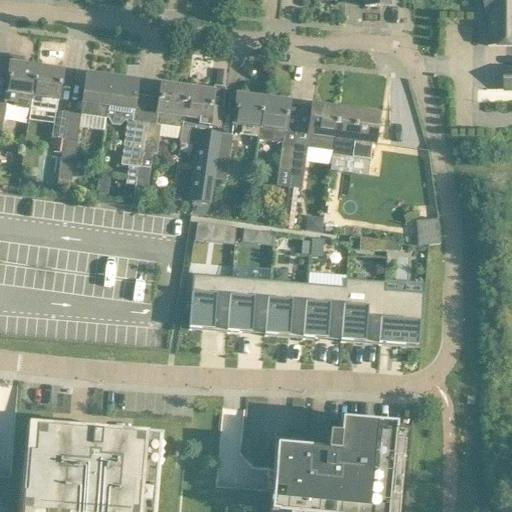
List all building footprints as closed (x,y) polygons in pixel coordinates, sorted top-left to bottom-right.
[(511,0),(481,0),(482,11),(486,11),(486,15),(488,15),(488,22),(484,22),(484,42),(488,42),(488,46),(511,46),(511,74),(506,75),(506,90),(511,90),(511,0)] [(10,65),(5,101),(14,103),(13,106),(30,109),(36,68),(22,66),(23,59),(12,58),(11,65),(10,65)] [(30,109),(55,112),(56,112),(59,91),(62,72),(36,68),(30,109)] [(81,104),(80,115),(105,119),(106,119),(107,108),(111,78),(85,75),(83,95),(81,104)] [(107,108),(106,119),(108,119),(111,125),(119,127),(124,121),(130,122),(132,123),(137,82),(111,78),(107,108)] [(161,85),(155,126),(160,126),(182,129),(187,89),(161,85)] [(216,129),(218,109),(211,108),(213,92),(187,89),(182,129),(198,131),(198,130),(203,131),(204,131),(205,130),(206,129),(206,128),(216,129)] [(234,116),(233,125),(241,126),(240,135),(257,138),(259,129),(263,99),(237,96),(234,116)] [(257,138),(257,141),(281,144),(278,171),(291,173),(295,145),(296,134),(298,117),(287,115),(288,104),(289,103),(263,99),(259,129),(257,138)] [(307,146),(306,148),(333,152),(334,139),(338,110),(312,106),(312,107),(309,126),(308,135),(307,146)] [(333,152),(332,156),(351,158),(369,161),(372,144),(373,145),(378,115),(338,110),(334,139),(333,152)] [(53,125),(51,139),(55,139),(54,144),(52,153),(61,154),(62,154),(64,140),(68,113),(56,112),(55,112),(53,125)] [(68,113),(64,140),(76,142),(79,128),(80,115),(68,113)] [(130,122),(126,152),(140,154),(144,124),(132,123),(130,122)] [(144,124),(140,154),(152,155),(156,156),(158,138),(159,137),(160,126),(155,126),(144,124)] [(199,132),(189,202),(191,202),(193,202),(208,205),(212,180),(213,180),(219,135),(206,133),(199,132)] [(219,135),(213,180),(225,182),(231,137),(219,135)] [(61,154),(60,161),(71,162),(73,163),(76,142),(64,140),(62,154),(61,154)] [(285,213),(283,228),(292,229),(294,214),(297,190),(301,190),(304,163),(306,148),(307,146),(295,145),(291,173),(288,189),(285,213)] [(126,152),(124,166),(128,167),(126,184),(135,186),(138,168),(140,154),(126,152)] [(140,154),(138,168),(149,170),(150,170),(152,155),(140,154)] [(60,161),(55,197),(66,199),(71,162),(60,161)] [(135,186),(135,189),(142,190),(142,184),(147,184),(149,170),(138,168),(135,186)] [(251,177),(249,195),(261,196),(262,178),(251,177)] [(22,178),(20,190),(33,192),(35,179),(22,178)] [(193,202),(191,216),(206,219),(208,205),(193,202)] [(418,247),(440,245),(438,220),(416,222),(418,247)] [(196,224),(194,241),(208,243),(210,226),(196,224)] [(260,233),(258,246),(271,248),(273,235),(260,233)] [(311,240),(310,256),(322,257),(323,241),(311,240)] [(373,241),(372,252),(386,253),(386,252),(387,243),(373,241)] [(301,242),(300,255),(309,256),(310,243),(301,242)] [(387,243),(386,252),(399,252),(400,245),(387,243)] [(193,276),(188,331),(191,331),(191,330),(191,329),(201,330),(200,330),(203,330),(212,331),(212,326),(224,327),(227,327),(231,281),(230,281),(195,278),(196,276),(193,276)] [(227,327),(226,334),(229,334),(229,332),(250,334),(250,329),(265,330),(265,331),(269,285),(268,285),(236,282),(233,282),(233,281),(233,279),(231,279),(230,281),(231,281),(227,327)] [(340,341),(340,343),(343,344),(343,341),(352,342),(355,343),(355,342),(363,343),(364,338),(378,340),(379,340),(382,294),(385,294),(386,284),(383,283),(383,286),(358,284),(351,283),(347,283),(348,282),(348,281),(345,280),(344,290),(344,291),(341,337),(340,337),(340,341)] [(264,335),(264,337),(267,337),(267,335),(276,336),(279,337),(279,336),(288,337),(288,332),(303,334),(306,288),(278,285),(275,285),(271,285),(271,284),(271,282),(268,282),(268,284),(268,285),(269,285),(265,331),(265,330),(264,335)] [(303,334),(302,340),(305,340),(305,338),(325,340),(326,335),(340,337),(341,337),(344,291),(343,291),(309,288),(309,287),(309,286),(306,285),(306,286),(306,288),(303,334)] [(378,340),(378,346),(380,347),(381,344),(394,346),(402,346),(405,347),(405,346),(417,347),(421,297),(385,294),(382,294),(379,340),(378,340)] [(308,451),(274,448),(271,482),(268,511),(386,511),(394,428),(339,423),(338,436),(338,438),(327,437),(325,456),(317,456),(308,455),(308,451)] [(0,511),(183,511),(187,470),(157,468),(160,439),(25,429),(21,480),(11,479),(0,478),(0,511)]
